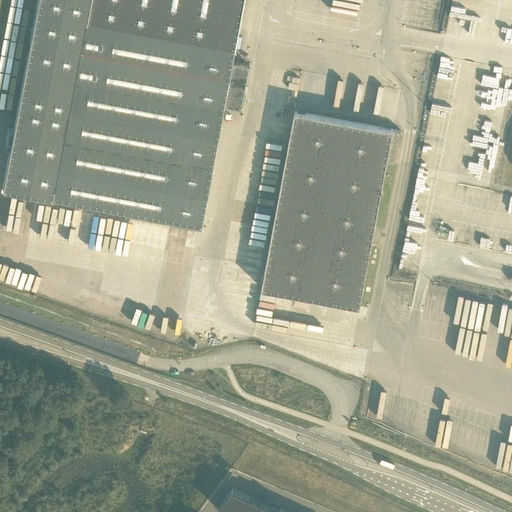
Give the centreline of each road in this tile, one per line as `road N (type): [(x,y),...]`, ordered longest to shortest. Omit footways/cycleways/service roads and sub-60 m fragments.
road 1 (secondary): [(495,511),(332,442),(220,406)]
road 2 (secondary): [(220,406),(451,511)]
road 3 (secondary): [(159,385),(0,324)]
road 4 (secondary): [(0,341),(159,385)]
road 5 (unknown): [(222,511),(222,501),(248,481),(323,511)]
